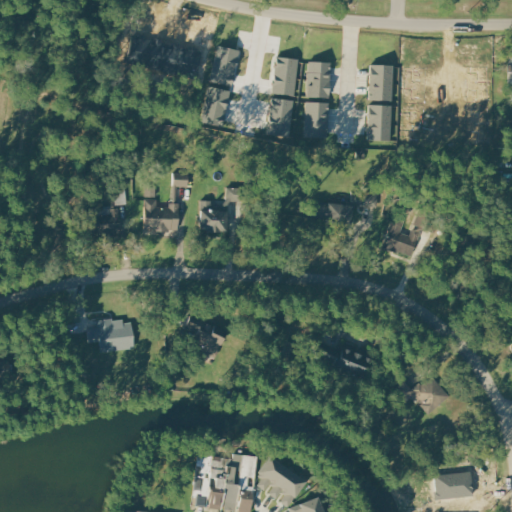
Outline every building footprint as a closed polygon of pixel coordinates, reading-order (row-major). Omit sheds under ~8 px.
[(196,79),(124,61),(131,34),(202,52),(196,74),(198,74),(196,79)] [(238,51),(217,46),(209,82),(230,86),(238,51)] [(293,96),(297,60),(276,57),(271,94),(293,96)] [(305,97),(328,99),(330,63),(307,61),(305,97)] [(391,101),(368,100),(370,65),(393,66),(391,101)] [(425,104),(403,103),(404,67),(427,68),(425,104)] [(488,67),(467,67),(467,103),(488,103),(488,67)] [(229,91),(209,86),(200,122),(221,127),(229,91)] [(288,138),(293,101),(271,98),(266,135),(288,138)] [(303,139),(326,140),(328,104),(305,102),(303,139)] [(389,142),(367,141),(368,106),(391,107),(389,142)] [(425,145),(402,144),(404,109),(426,110),(425,145)] [(488,110),(467,110),(468,146),(489,146),(488,110)] [(173,185),(173,172),(189,173),(188,186),(173,185)] [(126,203),(123,177),(108,179),(111,205),(126,203)] [(227,187),(245,188),(244,201),(226,200),(227,187)] [(351,190),(378,193),(377,205),(349,202),(351,190)] [(143,229),(179,231),(180,203),(171,202),(171,206),(157,205),(157,199),(144,198),(143,229)] [(226,210),(225,230),(200,229),(201,199),(212,200),(212,210),(226,210)] [(314,200),(312,217),(337,220),(336,223),(350,225),(353,205),(314,200)] [(122,232),(121,208),(110,208),(110,214),(96,215),(95,206),(83,207),(84,235),(122,232)] [(394,217),(382,247),(396,252),(397,248),(413,254),(421,233),(414,230),(411,237),(400,232),(404,222),(394,217)] [(185,327),(219,343),(225,329),(191,313),(185,327)] [(102,350),(133,346),(130,323),(123,324),(122,318),(98,321),(102,350)] [(279,340),(292,344),(287,360),(274,356),(279,340)] [(373,359),(362,383),(331,369),(334,363),(314,354),(320,340),(342,350),(343,346),(373,359)] [(177,359),(177,371),(170,371),(169,359),(177,359)] [(0,363),(8,362),(12,379),(0,381),(0,363)] [(433,375),(450,395),(430,413),(422,404),(424,402),(421,398),(417,402),(410,394),(402,402),(391,390),(404,378),(412,387),(420,381),(423,384),(433,375)] [(214,457),(215,450),(199,448),(197,466),(204,466),(202,478),(196,477),(193,502),(197,502),(197,505),(207,507),(208,500),(210,487),(211,476),(214,457)] [(244,455),(235,453),(234,460),(229,459),(223,501),(226,502),(225,509),(236,510),(238,500),(240,484),(234,483),(235,471),(242,472),(244,455)] [(257,456),(255,476),(248,475),(247,485),(254,486),(251,511),(239,510),(240,501),(238,500),(240,484),(242,472),(244,455),(257,456)] [(271,456),(307,483),(290,506),(284,501),(288,496),(282,492),(277,498),(271,493),(275,488),(271,485),(265,492),(256,486),(261,480),(256,476),(271,456)] [(229,459),(214,457),(211,476),(217,477),(215,488),(210,487),(208,500),(211,500),(210,508),(222,509),(223,501),(229,459)] [(469,471),(434,476),(436,493),(434,493),(435,500),(472,496),(469,471)] [(323,511),(317,497),(288,509),(289,511),(323,511)]
